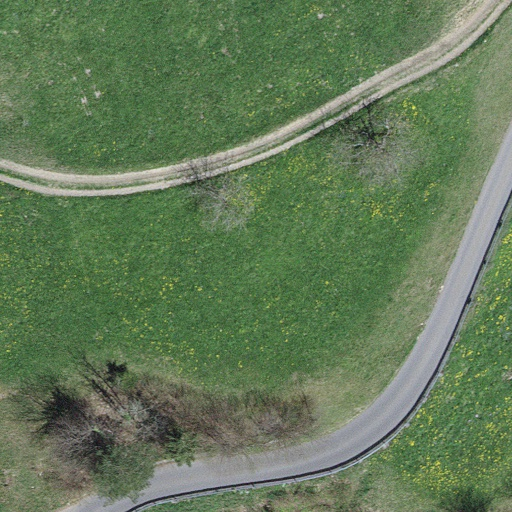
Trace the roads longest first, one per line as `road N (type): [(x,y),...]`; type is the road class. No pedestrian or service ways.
road 1 (unclassified): [(81,511),(175,460),(337,450),(419,413),(511,208)]
road 2 (track): [(0,169),(65,186),(147,175),(263,140),(385,90),(492,0)]
